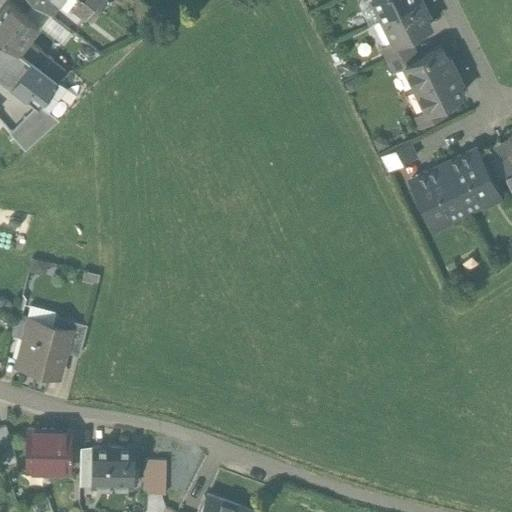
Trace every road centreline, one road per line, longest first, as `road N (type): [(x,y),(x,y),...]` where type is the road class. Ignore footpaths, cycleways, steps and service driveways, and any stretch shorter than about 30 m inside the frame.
road 1 (residential): [(0,393),(148,424),(281,471)]
road 2 (track): [(281,471),(420,511)]
road 3 (residential): [(445,0),(498,111)]
